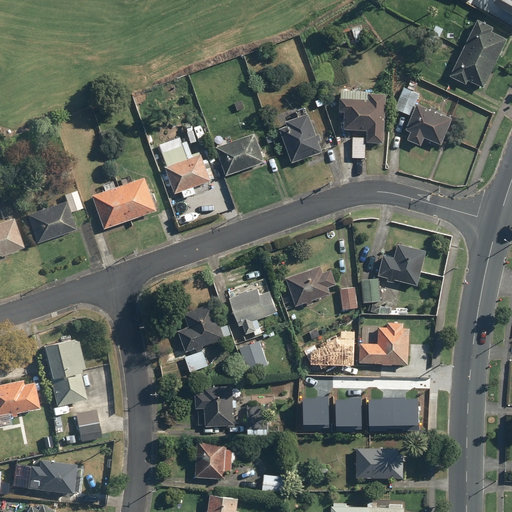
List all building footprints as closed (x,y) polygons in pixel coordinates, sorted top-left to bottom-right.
[(511,0),(504,0),(498,11),(511,19),(511,0)] [(486,88),(509,38),(496,32),(499,27),(479,18),(453,76),(469,83),(470,81),(486,88)] [(422,89),(404,83),(395,109),(413,115),(408,129),(412,131),(409,139),(425,145),(427,139),(445,145),(455,117),(442,112),(444,108),(418,99),(422,89)] [(374,95),(374,90),(344,88),(342,112),(348,112),(347,128),(370,130),(369,141),(385,142),(389,97),(374,95)] [(290,124),(281,127),(293,162),(324,152),(311,112),(306,113),(305,109),(287,115),(290,124)] [(259,133),(218,146),(228,175),(268,162),(259,133)] [(188,135),(167,143),(169,147),(164,149),(169,165),(167,166),(177,193),(184,191),(186,197),(199,193),(196,186),(214,180),(204,150),(195,153),(188,135)] [(368,137),(354,136),(353,158),(366,159),(368,137)] [(150,176),(95,194),(106,228),(161,211),(150,176)] [(64,199),(28,213),(39,243),(78,228),(72,211),(84,207),(78,190),(63,195),(64,199)] [(196,206),(180,217),(183,222),(199,210),(196,206)] [(0,256),(18,251),(18,249),(25,246),(17,218),(0,223),(0,256)] [(425,265),(429,250),(400,243),(397,257),(386,254),(381,274),(392,277),(391,278),(420,285),(425,265)] [(326,270),(325,264),(285,277),(293,301),(296,300),(298,306),(307,303),(308,305),(317,302),(316,299),(334,293),(332,287),(340,285),(334,267),(326,270)] [(364,279),(366,302),(384,300),(381,277),(364,279)] [(234,298),(244,325),(281,311),(271,284),(234,298)] [(344,309),(359,308),(358,286),(343,287),(344,309)] [(175,316),(187,351),(227,338),(216,303),(175,316)] [(380,327),(380,343),(362,343),(362,362),(380,363),(412,363),(412,328),(380,327)] [(311,352),(310,364),(354,366),(355,332),(341,331),(341,338),(336,338),(311,352)] [(42,345),(42,346),(58,405),(88,397),(81,373),(89,371),(79,335),(42,345)] [(242,346),(250,370),(270,364),(262,339),(242,346)] [(11,418),(20,416),(19,412),(39,408),(33,376),(0,382),(0,415),(10,414),(11,418)] [(206,386),(208,425),(235,424),(234,385),(206,386)] [(329,424),(329,396),(315,396),(315,398),(302,398),(302,424),(329,424)] [(361,426),(361,397),(349,397),(349,399),(336,399),(336,426),(361,426)] [(419,425),(418,399),(405,399),(405,397),(381,398),(381,400),(369,400),(369,426),(419,425)] [(52,404),(42,405),(43,422),(53,422),(52,404)] [(252,405),(252,429),(269,429),(269,405),(252,405)] [(76,415),(81,440),(103,436),(99,411),(76,415)] [(200,440),(198,475),(228,477),(230,442),(200,440)] [(359,448),(359,477),(405,477),(405,447),(359,448)] [(40,459),(40,457),(39,457),(38,467),(32,466),(29,487),(73,493),(77,465),(40,459)] [(291,476),(264,474),(263,492),(290,494),(291,476)] [(214,493),(210,511),(240,511),(243,498),(214,493)] [(57,511),(41,503),(37,508),(30,504),(26,511),(57,511)]
